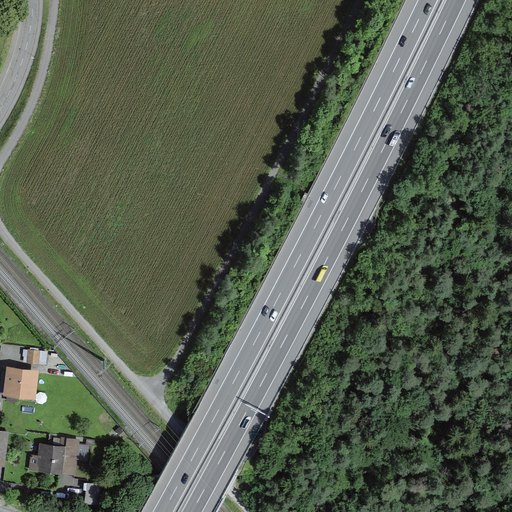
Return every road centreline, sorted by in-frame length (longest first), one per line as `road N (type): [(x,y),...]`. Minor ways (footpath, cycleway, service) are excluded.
road 1 (motorway): [(427,0),(163,511)]
road 2 (motorway): [(192,511),(455,0)]
